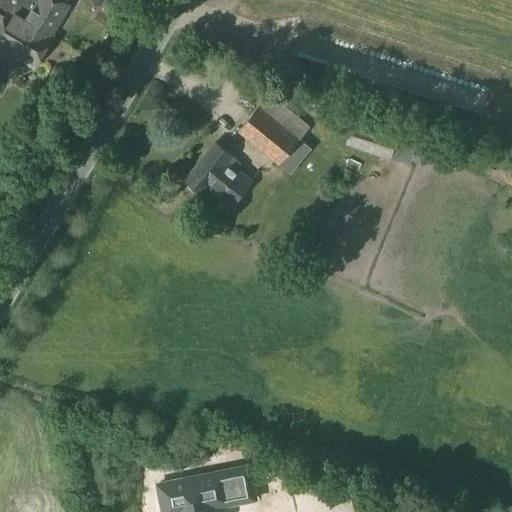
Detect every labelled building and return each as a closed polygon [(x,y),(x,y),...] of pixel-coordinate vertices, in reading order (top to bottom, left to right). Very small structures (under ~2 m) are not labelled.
[(0,0),(0,15),(4,18),(0,24),(0,48),(33,68),(53,36),(51,35),(68,6),(66,5),(68,0),(0,0)] [(258,104),(259,106),(299,139),(310,127),(268,93),(258,104)] [(259,106),(237,132),(277,167),(300,140),(299,139),(259,106)] [(355,119),(346,145),(390,160),(399,134),(355,119)] [(252,180),(229,161),(232,157),(215,143),(185,179),(202,193),(206,189),(231,209),(252,180)] [(254,497),(247,465),(156,485),(162,511),(213,511),(212,507),(254,497)]
